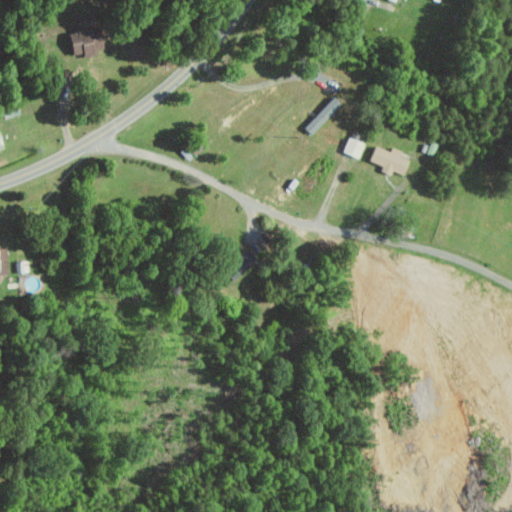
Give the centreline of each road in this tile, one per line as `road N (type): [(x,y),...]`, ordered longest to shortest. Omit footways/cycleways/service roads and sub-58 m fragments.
road 1 (residential): [(81,147),(180,163),(320,227),(465,258),(509,280)]
road 2 (residential): [(0,186),(81,147),(161,93),(249,0)]
